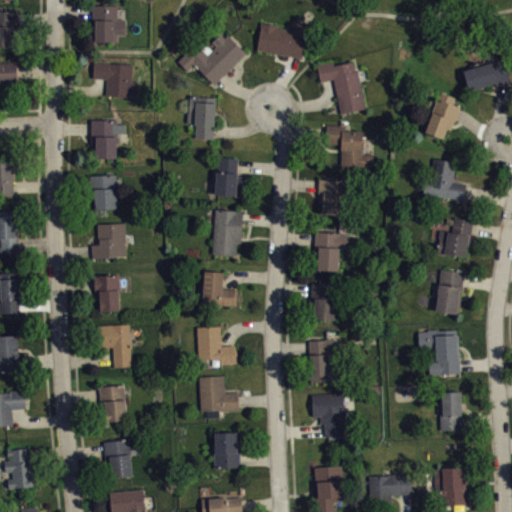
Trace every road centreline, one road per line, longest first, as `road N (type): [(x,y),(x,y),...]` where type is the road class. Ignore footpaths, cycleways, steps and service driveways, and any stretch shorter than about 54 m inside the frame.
road 1 (residential): [(55,0),(61,370),(74,511)]
road 2 (residential): [(271,105),(285,132),(272,349),(281,511)]
road 3 (residential): [(505,138),(511,151),(509,222),(495,312),(504,511)]
